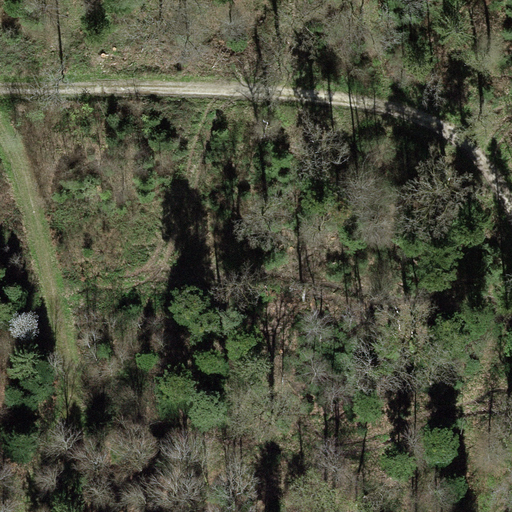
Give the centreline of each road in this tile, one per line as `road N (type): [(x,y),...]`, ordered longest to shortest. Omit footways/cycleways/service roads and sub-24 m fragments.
road 1 (track): [(511,203),(488,160),(459,134),(382,104),(333,93),(0,88)]
road 2 (track): [(32,511),(69,412),(66,356),(32,213),(0,122)]
